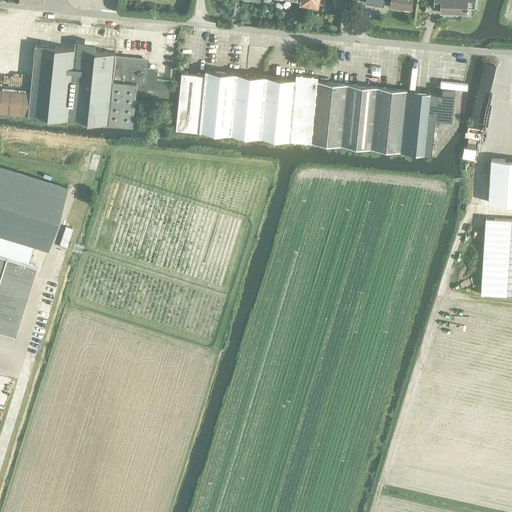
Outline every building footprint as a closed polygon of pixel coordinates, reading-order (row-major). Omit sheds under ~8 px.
[(390,0),(390,7),(397,8),(411,10),(412,0),(390,0)] [(467,14),(468,7),(474,7),(474,0),(434,0),(434,6),(441,6),(440,13),(467,14)] [(169,96),(170,80),(156,78),(157,68),(147,67),(148,59),(116,55),(116,52),(35,44),(31,92),(0,88),(0,111),(28,114),(28,115),(133,125),(136,93),(169,96)] [(484,61),(472,123),(481,125),(486,102),(489,102),(496,63),(484,61)] [(307,141),(312,141),(318,80),(318,76),(314,76),(314,74),(312,74),(312,75),(303,74),(303,73),(301,73),(301,74),(296,74),(295,78),(206,69),(205,73),(182,71),(176,128),(199,130),(294,140),(294,141),(296,141),(296,140),(305,141),(305,142),(307,142),(307,141)] [(318,80),(312,141),(402,150),(408,89),(318,80)] [(438,92),(408,89),(402,150),(432,153),(435,118),(440,118),(440,119),(452,120),(455,89),(443,88),(442,93),(438,92)] [(511,159),(491,158),(489,202),(511,203),(511,159)] [(0,234),(47,249),(67,185),(0,164),(0,234)] [(511,218),(486,217),(481,293),(511,295),(511,218)] [(60,243),(66,245),(70,234),(64,232),(60,243)] [(0,327),(13,332),(34,264),(0,253),(0,327)] [(0,430),(16,379),(0,374),(0,430)]
